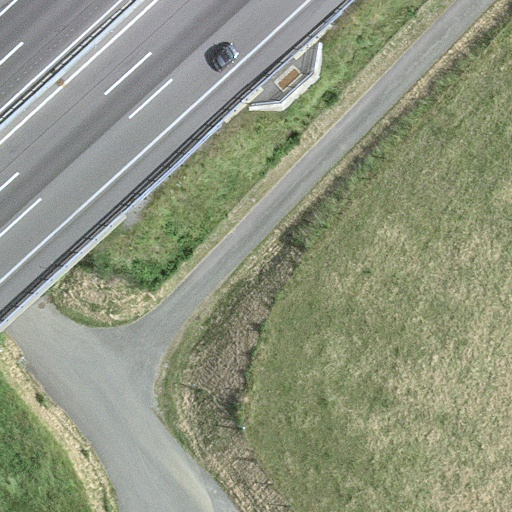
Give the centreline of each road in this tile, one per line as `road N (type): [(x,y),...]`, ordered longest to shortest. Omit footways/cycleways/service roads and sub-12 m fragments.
road 1 (track): [(94,396),(482,0)]
road 2 (motorway): [(0,213),(234,0)]
